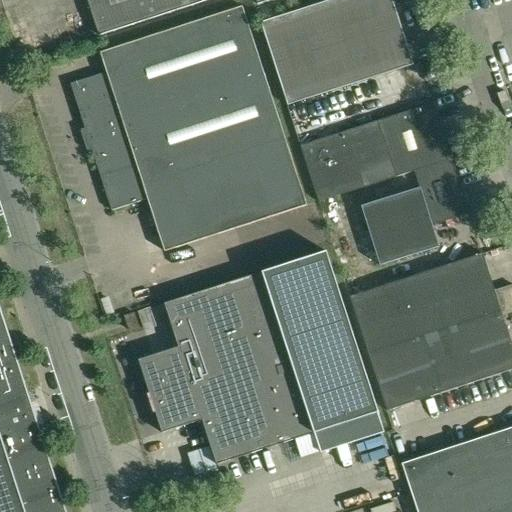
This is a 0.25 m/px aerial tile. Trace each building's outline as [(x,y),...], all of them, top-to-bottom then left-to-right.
[(272,0),(87,0),(99,36),(211,0),(256,0),(258,5),(272,0)] [(391,0),(332,0),(261,23),(288,106),(413,65),(391,0)] [(111,211),(147,200),(164,252),(306,206),(242,7),(100,53),(107,73),(71,85),(111,211)] [(318,202),(324,201),(414,171),(452,159),(433,103),(320,140),(308,102),(289,108),(301,146),(300,147),(318,202)] [(469,213),(452,159),(414,171),(415,174),(391,181),(395,193),(419,185),(420,188),(361,207),(380,265),(439,247),(435,236),(432,226),(469,213)] [(326,252),(261,273),(164,304),(178,347),(138,360),(162,433),(202,420),(216,465),(313,434),(314,433),(320,453),(383,432),(377,413),(326,252)] [(482,254),(350,297),(368,354),(511,307),(511,285),(494,291),(482,254)] [(511,370),(511,344),(508,332),(511,330),(511,307),(368,354),(387,411),(511,370)] [(0,511),(66,511),(37,423),(32,405),(0,308),(0,511)] [(134,313),(124,317),(129,331),(139,328),(134,313)] [(511,427),(499,432),(511,470),(511,427)] [(511,511),(511,470),(499,432),(423,457),(435,493),(473,481),(483,511),(511,511)] [(423,457),(401,464),(416,511),(441,511),(435,493),(423,457)] [(483,511),(473,481),(435,493),(441,511),(483,511)]
